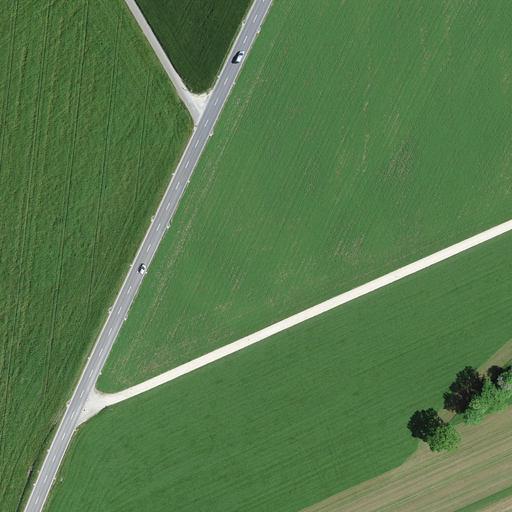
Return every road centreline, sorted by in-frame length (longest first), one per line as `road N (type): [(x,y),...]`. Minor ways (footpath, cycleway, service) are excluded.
road 1 (track): [(79,405),(119,397),(511,226)]
road 2 (tertiary): [(211,121),(35,511)]
road 3 (unclassified): [(127,0),(211,121)]
road 4 (tertiary): [(269,0),(211,121)]
